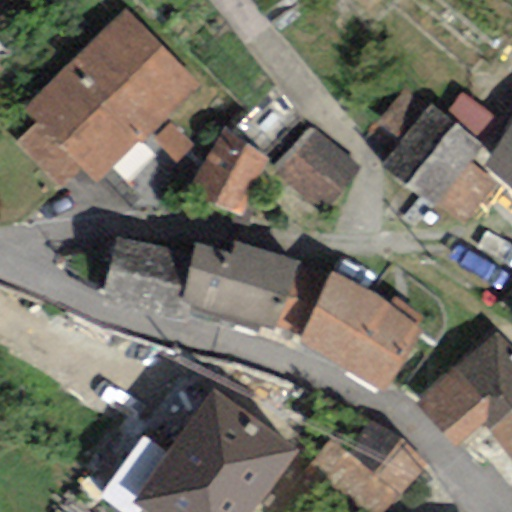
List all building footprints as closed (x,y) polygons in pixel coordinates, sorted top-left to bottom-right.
[(37,117),(83,164),(94,175),(194,78),(124,7),(24,104),(37,117)] [(484,140),(433,100),(384,161),(464,223),(496,183),(467,161),(484,140)] [(511,115),(483,156),(511,177),(511,115)] [(83,164),(37,117),(14,140),(60,186),(83,164)] [(271,150),(219,123),(193,172),(208,180),(203,189),(240,209),(271,150)] [(354,166),(307,125),(271,165),(319,206),(354,166)] [(176,307),(190,250),(116,232),(100,300),(174,317),(176,307)] [(230,243),(196,233),(190,250),(176,307),(255,329),(259,315),(277,320),(293,264),(296,252),(233,234),(230,243)] [(293,327),(325,276),(293,264),(277,320),(293,327)] [(417,319),(332,266),(325,276),(293,327),(378,380),(417,319)] [(511,347),(495,328),(416,397),(458,445),(486,421),(511,452),(511,347)] [(241,511),(295,440),(213,380),(134,486),(169,511),(241,511)] [(382,511),(423,463),(355,406),(309,461),(371,511),(382,511)]
